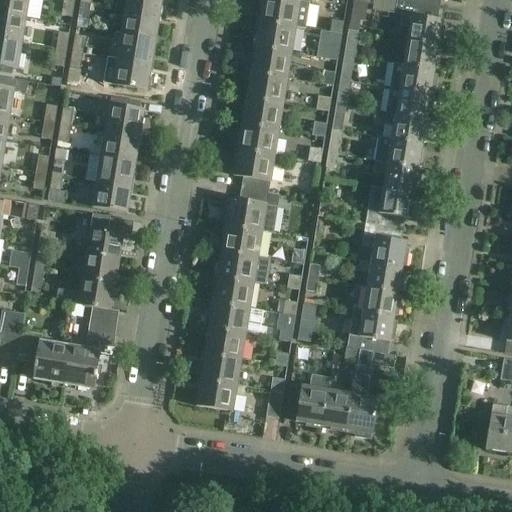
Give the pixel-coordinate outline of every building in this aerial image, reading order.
[(0,0),(0,15),(25,19),(28,0),(0,0)] [(74,2),(64,0),(63,0),(61,16),(71,18),(74,2)] [(161,0),(126,0),(125,12),(159,18),(161,0)] [(263,0),(260,21),(296,27),(305,29),(309,0),(263,0)] [(395,0),(395,2),(439,10),(440,0),(395,0)] [(443,22),(437,21),(439,10),(395,2),(393,14),(401,16),(399,26),(409,28),(407,42),(439,48),(443,22)] [(90,7),(79,5),(77,19),(88,21),(90,7)] [(356,16),(368,17),(367,34),(390,35),(391,12),(357,9),(356,16)] [(159,18),(125,12),(121,37),(155,42),(159,18)] [(0,40),(21,44),(25,19),(0,15),(0,40)] [(255,47),(292,54),(296,27),(260,21),(255,47)] [(341,35),(343,23),(331,21),(329,33),(341,35)] [(343,57),(353,58),(358,33),(348,31),(343,57)] [(55,50),(66,52),(69,35),(58,33),(55,50)] [(72,53),(82,55),(85,37),(74,36),(72,53)] [(155,42),(121,37),(117,61),(151,66),(155,42)] [(21,44),(0,40),(0,67),(17,70),(21,44)] [(407,42),(403,66),(435,72),(439,48),(407,42)] [(339,48),(327,46),(325,60),(337,62),(339,48)] [(251,73),(288,79),(292,54),(255,47),(251,73)] [(66,52),(55,50),(53,67),(63,68),(66,52)] [(361,50),(361,71),(389,72),(389,50),(361,50)] [(82,55),(72,53),(69,69),(79,71),(82,55)] [(353,58),(343,57),(339,82),(349,84),(353,58)] [(151,66),(117,61),(112,86),(147,92),(151,66)] [(388,90),(430,97),(435,72),(403,66),(392,65),(388,90)] [(335,74),(322,72),(320,85),(333,87),(335,74)] [(247,99),(284,105),(288,79),(251,73),(247,99)] [(349,84),(339,82),(335,107),(345,108),(349,84)] [(0,115),(9,117),(14,91),(0,89),(0,115)] [(385,115),(426,122),(430,97),(388,90),(384,114),(386,114),(385,115)] [(331,99),(318,97),(316,111),(329,113),(331,99)] [(243,124),(279,130),(284,105),(247,99),(243,124)] [(44,123),(54,125),(57,107),(47,106),(44,123)] [(105,133),(139,139),(143,113),(109,107),(105,133)] [(345,108),(335,107),(331,131),(341,133),(345,108)] [(60,126),(70,127),(73,110),(62,108),(60,126)] [(0,141),(5,142),(9,117),(0,115),(0,141)] [(393,126),(390,141),(422,147),(426,122),(385,115),(384,125),(393,126)] [(54,125),(44,123),(41,140),(51,141),(54,125)] [(324,139),(326,125),(314,123),(312,137),(324,139)] [(239,150),(275,156),(279,130),(243,124),(239,150)] [(70,127),(60,126),(58,140),(68,141),(70,127)] [(341,133),(331,131),(327,156),(337,158),(341,133)] [(101,158),(135,164),(139,139),(105,133),(101,158)] [(390,141),(386,165),(386,166),(418,171),(422,147),(390,141)] [(310,149),(308,162),(320,164),(322,151),(310,149)] [(271,181),(275,156),(239,150),(235,176),(244,177),(242,189),(268,194),(268,193),(270,181),(271,181)] [(35,173),(46,175),(49,158),(38,156),(35,173)] [(337,158),(327,156),(325,168),(335,170),(337,158)] [(135,164),(101,158),(97,183),(131,189),(135,164)] [(51,176),(62,178),(65,160),(54,159),(51,176)] [(414,196),(418,171),(386,166),(386,165),(375,163),(373,174),(385,176),(382,190),(414,196)] [(46,175),(35,173),(32,191),(43,193),(46,175)] [(62,178),(51,176),(49,192),(59,194),(62,178)] [(8,180),(6,197),(26,200),(29,183),(8,180)] [(131,189),(97,183),(92,209),(126,215),(131,189)] [(414,196),(382,190),(371,188),(364,226),(402,232),(404,220),(410,221),(414,196)] [(268,193),(268,194),(242,189),(240,201),(231,200),(226,226),(263,232),(273,233),(279,195),(268,193)] [(0,214),(1,211),(10,212),(11,202),(3,200),(3,203),(0,202),(0,214)] [(38,206),(28,205),(26,220),(36,222),(38,206)] [(3,229),(20,227),(19,214),(2,215),(3,229)] [(93,216),(87,255),(118,260),(122,237),(131,238),(133,223),(93,216)] [(258,258),(263,232),(226,226),(222,252),(258,258)] [(373,249),(370,263),(370,264),(402,270),(406,244),(401,243),(402,232),(364,226),(361,247),(373,249)] [(55,251),(57,240),(40,237),(38,248),(55,251)] [(293,251),(291,263),(303,266),(305,253),(293,251)] [(254,283),(258,258),(222,252),(218,277),(254,283)] [(19,269),(28,271),(30,255),(22,254),(19,269)] [(87,255),(83,279),(115,284),(118,260),(87,255)] [(35,272),(44,273),(47,258),(37,256),(35,272)] [(368,274),(366,288),(366,290),(398,295),(402,270),(370,264),(370,263),(359,261),(357,272),(368,274)] [(307,280),(317,282),(320,267),(309,265),(307,280)] [(28,271),(19,269),(16,286),(25,287),(28,271)] [(44,273),(35,272),(32,288),(41,290),(44,273)] [(250,309),(254,283),(218,277),(214,303),(250,309)] [(291,290),(299,292),(301,278),(293,277),(291,290)] [(92,308),(90,320),(117,324),(119,312),(110,311),(115,284),(83,279),(81,294),(58,290),(56,302),(92,308)] [(317,282),(307,280),(305,292),(315,293),(317,282)] [(364,301),(362,313),(394,319),(398,295),(366,290),(366,288),(354,286),(352,298),(364,301)] [(297,304),(284,302),(282,315),(295,317),(297,304)] [(246,334),(250,309),(214,303),(210,328),(246,334)] [(0,330),(0,360),(16,363),(21,333),(24,315),(2,312),(0,321),(0,330)] [(394,319),(362,313),(353,312),(346,350),(360,352),(369,353),(387,356),(389,344),(390,344),(394,319)] [(90,320),(88,332),(115,337),(117,324),(90,320)] [(291,343),(293,329),(281,327),(278,341),(291,343)] [(241,360),(246,334),(210,328),(205,354),(241,360)] [(85,351),(69,349),(62,390),(74,392),(75,387),(94,390),(101,346),(113,348),(115,337),(88,332),(85,351)] [(51,388),(62,390),(69,349),(41,344),(42,336),(21,333),(16,363),(35,366),(33,380),(52,383),(51,388)] [(357,364),(360,352),(346,350),(345,349),(343,362),(357,364)] [(286,369),(289,355),(276,353),(274,367),(286,369)] [(395,357),(387,356),(369,353),(368,366),(393,370),(395,357)] [(237,386),(241,360),(205,354),(201,380),(237,386)] [(511,383),(511,362),(503,361),(500,382),(511,383)] [(270,391),(283,394),(285,381),(272,379),(270,391)] [(233,412),(237,386),(201,380),(197,406),(233,412)] [(296,424),(321,428),(327,393),(290,387),(284,421),(296,424)] [(283,394),(270,391),(266,419),(278,421),(283,394)] [(327,393),(321,428),(346,432),(352,397),(327,393)] [(352,397),(346,432),(371,436),(377,401),(352,397)] [(511,456),(511,409),(507,409),(492,407),(484,451),(511,456)]
